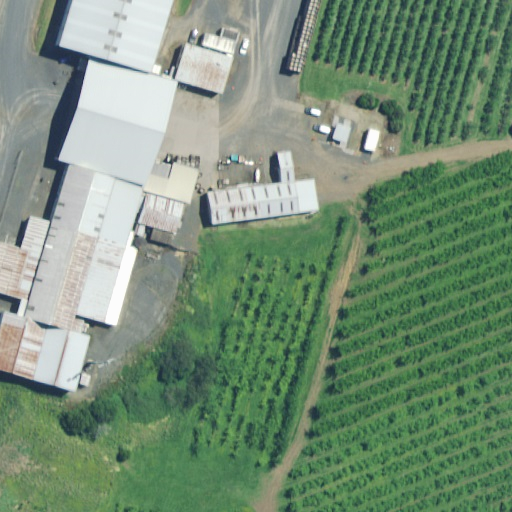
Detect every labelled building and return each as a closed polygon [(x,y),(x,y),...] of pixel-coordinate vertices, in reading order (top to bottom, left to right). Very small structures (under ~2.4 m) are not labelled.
[(74,0),(61,47),(151,72),(170,0),(74,0)] [(234,45),(204,36),(200,47),(231,56),(234,45)] [(230,61),(184,46),(173,81),(219,96),(230,61)] [(172,94),(83,68),(53,171),(68,176),(23,332),(0,325),(0,384),(58,402),(80,323),(103,330),(172,94)] [(195,172),(153,159),(143,192),(185,204),(195,172)] [(313,184),(211,198),(216,232),(318,218),(313,184)]
